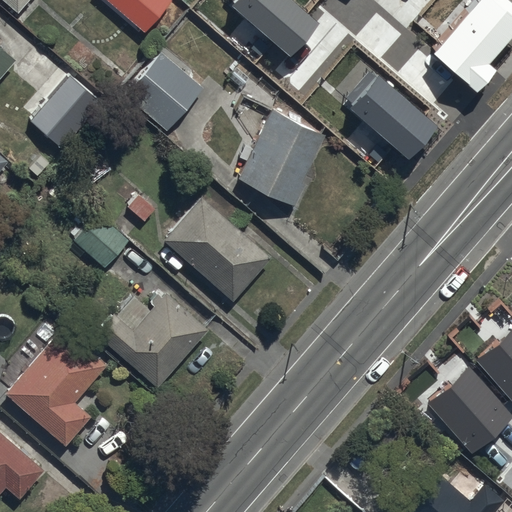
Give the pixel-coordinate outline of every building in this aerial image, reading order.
[(3,0),(15,10),(23,0),(3,0)] [(170,0),(105,0),(143,32),(170,0)] [(312,20),(289,0),(225,0),(285,51),(312,20)] [(511,2),(509,0),(473,0),(430,50),(474,89),(493,67),(486,61),(511,31),(511,2)] [(376,29),(323,4),(292,71),(346,96),(360,65),(363,66),(368,54),(365,52),(376,29)] [(0,71),(12,57),(0,47),(0,71)] [(165,128),(201,86),(159,50),(123,92),(165,128)] [(432,121),(372,70),(343,103),(402,155),(432,121)] [(29,115),(60,143),(100,99),(69,72),(29,115)] [(322,132),(269,107),(236,176),(295,204),(306,182),(299,179),(322,132)] [(269,251),(199,192),(161,238),(231,296),(269,251)] [(129,238),(98,209),(71,237),(102,266),(129,238)] [(155,385),(206,326),(164,290),(161,294),(156,289),(147,300),(151,303),(147,307),(129,292),(94,333),(155,385)] [(511,322),(473,356),(511,401),(511,322)] [(72,399),(103,362),(58,325),(3,391),(64,443),(89,414),(72,399)] [(426,400),(468,450),(510,414),(468,364),(426,400)] [(16,495),(40,467),(0,432),(0,487),(3,484),(16,495)] [(380,498),(396,511),(490,511),(502,498),(481,480),(467,497),(416,455),(380,498)]
